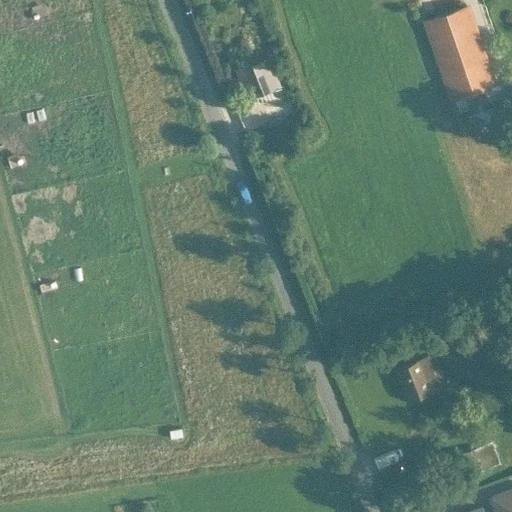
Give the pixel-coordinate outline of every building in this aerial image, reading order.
[(485,88),(464,10),(427,20),(448,98),(485,88)] [(274,89),(299,81),(291,57),(266,65),(274,89)] [(406,401),(445,384),(429,348),(390,365),(406,401)] [(420,460),(398,464),(403,489),(425,485),(420,460)] [(492,511),(511,511),(511,483),(486,492),(492,511)]
